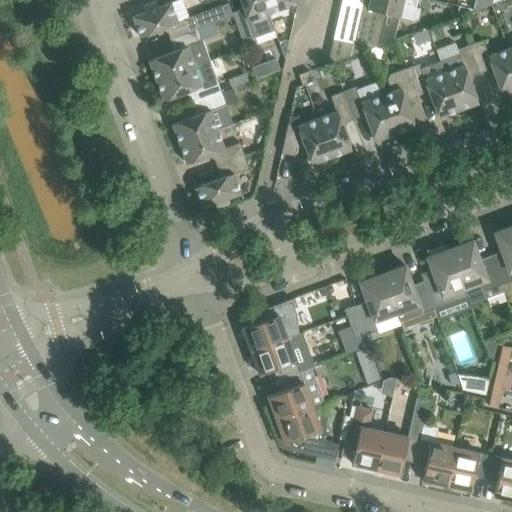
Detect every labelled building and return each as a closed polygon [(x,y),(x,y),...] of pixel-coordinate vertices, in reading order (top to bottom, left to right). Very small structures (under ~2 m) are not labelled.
[(228,4),(189,17),(182,0),(176,0),(158,7),(156,1),(142,6),(144,12),(132,16),(140,36),(165,27),(169,39),(198,28),(233,16),(232,12),(228,4)] [(240,0),(243,8),(232,12),(233,16),(242,41),(254,36),(254,37),(255,37),(255,35),(258,35),(269,31),(272,29),(273,30),(274,30),(268,13),(262,0),(240,0)] [(262,0),(268,13),(288,6),(296,8),(297,0),(262,0)] [(361,0),(360,7),(341,2),(327,64),(333,62),(342,59),(377,45),(384,14),(417,21),(419,9),(414,8),(415,0),(361,0)] [(475,0),(473,9),(490,4),(490,0),(475,0)] [(148,60),(156,80),(193,66),(209,60),(198,28),(169,39),(174,50),(148,60)] [(483,39),(470,44),(480,72),(492,68),(501,94),(511,89),(511,61),(507,48),(489,55),(483,39)] [(440,60),(458,110),(478,102),(468,77),(480,72),(470,44),(457,49),(458,53),(440,60)] [(342,59),(333,62),(336,71),(345,68),(342,59)] [(209,60),(193,66),(156,80),(163,100),(188,90),(193,102),(221,92),(209,60)] [(419,63),(406,67),(417,96),(428,91),(438,117),(458,110),(440,60),(421,67),(419,63)] [(391,91),(380,95),(394,133),(414,126),(405,100),(417,96),(406,67),(389,74),(387,79),(391,91)] [(312,81),(308,70),(298,74),(302,85),(312,81)] [(356,86),(343,91),(353,119),(365,115),(374,140),(394,133),(380,95),(375,81),(357,88),(356,86)] [(317,118),(331,156),(351,149),(341,123),(353,119),(343,91),(330,95),(336,111),(317,118)] [(197,114),(172,123),(179,143),(217,129),(233,123),(225,104),(221,92),(193,102),(197,114)] [(297,125),(287,123),(281,153),(294,156),(297,146),(304,145),(311,163),(331,156),(317,118),(297,125)] [(211,154),(216,166),(244,155),(239,142),(224,148),(217,129),(179,143),(186,163),(211,154)] [(249,168),(244,155),(216,166),(220,177),(195,187),(202,207),(214,202),(216,208),(230,203),(228,197),(240,193),(233,174),(249,168)] [(511,225),(494,232),(501,251),(490,255),(500,282),(501,284),(511,279),(511,225)] [(472,240),(449,249),(467,296),(470,304),(487,297),(483,288),(500,282),(490,255),(479,259),(472,240)] [(431,269),(420,273),(423,280),(433,309),(467,296),(449,249),(446,250),(444,245),(428,250),(430,256),(426,257),(431,269)] [(405,265),(382,274),(396,312),(401,327),(417,321),(419,325),(432,321),(431,316),(435,314),(433,309),(423,280),(412,284),(405,265)] [(366,301),(355,305),(365,334),(377,330),(373,320),(396,312),(382,274),(359,282),(366,301)] [(251,351),(287,337),(298,333),(296,313),(291,300),(292,300),(291,298),(251,313),(254,323),(242,327),(251,351)] [(354,338),(365,334),(355,305),(344,309),(354,338)] [(273,369),(277,380),(299,372),(287,337),(251,351),(259,374),(273,369)] [(496,344),(498,337),(484,342),(492,364),(496,344)] [(497,365),(506,367),(510,347),(501,345),(497,365)] [(374,362),(360,367),(366,383),(380,378),(374,362)] [(501,387),(506,367),(497,365),(493,385),(501,387)] [(311,367),(299,372),(277,380),(281,391),(267,396),(276,419),(324,401),(311,367)] [(454,371),(446,373),(450,384),(458,381),(454,371)] [(485,394),(489,378),(467,375),(457,374),(462,389),(485,394)] [(501,387),(493,385),(488,406),(497,408),(501,387)] [(416,397),(407,436),(420,439),(423,423),(428,400),(416,397)] [(324,401),(276,419),(281,432),(276,434),(280,446),(281,446),(281,447),(282,448),(283,448),(291,450),(334,460),(338,443),(324,440),(322,435),(327,433),(329,414),(324,401)] [(344,415),(339,439),(344,440),(341,454),(352,457),(351,463),(375,468),(384,431),(369,427),(373,408),(355,404),(354,409),(351,408),(349,416),(344,415)] [(407,436),(384,431),(375,468),(399,474),(402,460),(414,462),(420,439),(407,436)] [(422,479),(446,484),(455,447),(420,439),(414,462),(425,465),(422,479)] [(473,476),(485,478),(490,455),(455,447),(446,484),(470,490),(473,476)] [(493,495),(511,499),(511,459),(490,455),(485,478),(496,481),(493,495)]
